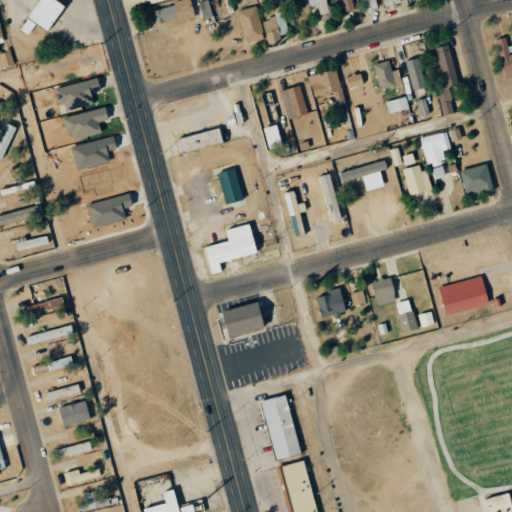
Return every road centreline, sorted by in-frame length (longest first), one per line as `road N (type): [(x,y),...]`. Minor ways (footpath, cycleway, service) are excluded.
road 1 (secondary): [(110,0),(250,511)]
road 2 (residential): [(509,0),(138,101)]
road 3 (residential): [(192,294),(511,210)]
road 4 (residential): [(0,320),(51,511)]
road 5 (residential): [(461,0),(511,187)]
road 6 (residential): [(176,235),(0,282)]
